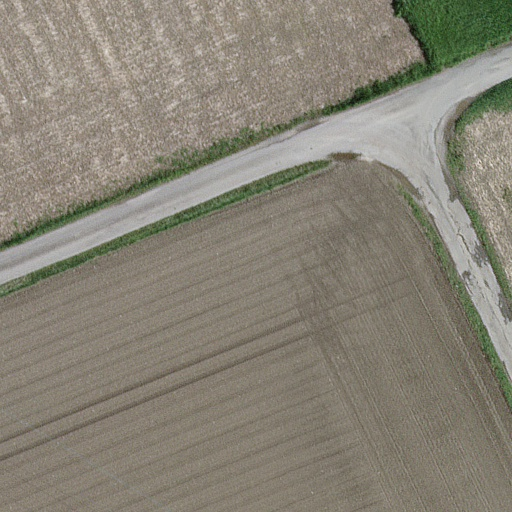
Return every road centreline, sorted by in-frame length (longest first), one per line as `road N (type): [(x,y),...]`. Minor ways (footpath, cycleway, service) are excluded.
road 1 (unclassified): [(0,264),(385,106)]
road 2 (unclassified): [(385,106),(511,368)]
road 3 (unclassified): [(385,106),(511,55)]
